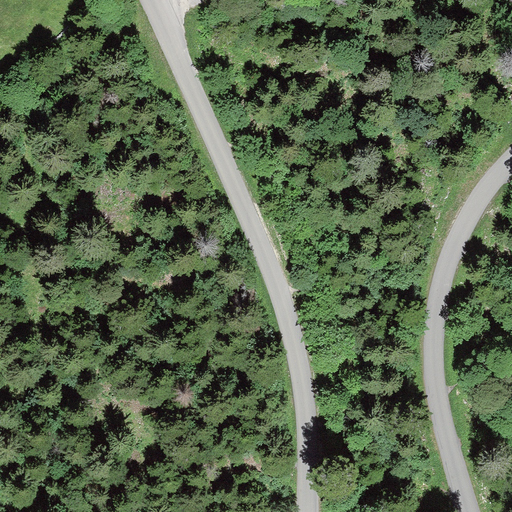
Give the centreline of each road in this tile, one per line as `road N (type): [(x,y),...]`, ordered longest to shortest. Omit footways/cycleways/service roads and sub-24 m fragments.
road 1 (unclassified): [(151,0),(286,315),(304,394),(308,511)]
road 2 (unclassified): [(467,511),(436,384),(437,307),(470,215),(511,160)]
